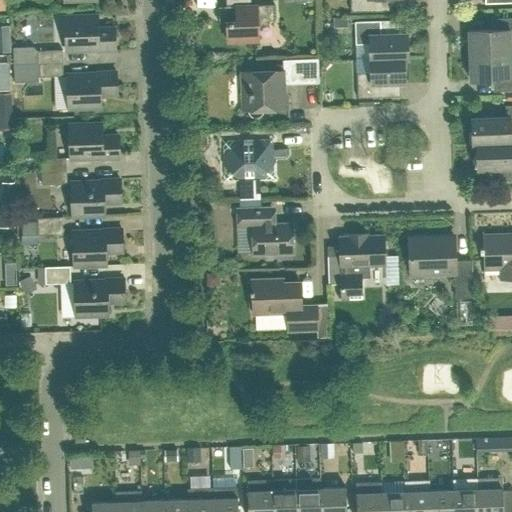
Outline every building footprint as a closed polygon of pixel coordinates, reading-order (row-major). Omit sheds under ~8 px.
[(265,21),(274,20),(273,4),(251,5),(251,0),(225,0),(226,7),(236,7),(237,21),(227,21),(227,41),(258,40),(258,28),(265,21)] [(378,0),(350,0),(351,12),(379,11),(378,0)] [(65,16),(67,51),(97,49),(97,51),(115,51),(114,28),(98,28),(97,15),(65,16)] [(511,38),(511,17),(496,18),(497,30),(469,31),(470,56),(511,54),(510,39),(511,38)] [(355,21),(356,44),(370,43),(370,59),(404,58),(408,58),(407,34),(381,35),(380,21),(355,21)] [(9,26),(0,26),(0,52),(10,52),(9,26)] [(63,62),(62,49),(37,50),(33,47),(13,48),(14,64),(63,62)] [(511,54),(470,56),(471,81),(498,80),(499,91),(511,90),(511,78),(511,79),(511,54)] [(283,60),(284,70),(241,72),(242,93),(247,93),(248,109),(248,111),(249,113),(250,114),(251,115),(252,116),(254,117),(255,117),(256,117),(258,117),(259,116),(261,115),(263,113),(263,112),(263,111),(264,110),(264,109),(287,108),(287,93),(282,93),(282,84),(319,82),(318,58),(283,60)] [(405,82),(404,58),(370,59),(371,72),(357,73),(357,97),(383,97),(382,83),(405,82)] [(38,76),(63,76),(63,62),(14,64),(14,82),(38,81),(38,76)] [(67,74),(69,108),(101,107),(100,94),(117,94),(116,71),(99,71),(99,73),(67,74)] [(472,118),(473,144),(477,144),(477,143),(511,142),(510,126),(511,125),(511,105),(505,105),(506,117),(472,118)] [(101,123),(69,124),(70,159),(101,157),(101,159),(119,158),(118,136),(102,136),(101,123)] [(206,134),(195,134),(196,146),(207,146),(206,134)] [(274,158),(285,158),(288,155),(288,149),(278,149),(274,154),(273,141),(274,141),(275,140),(275,139),(275,138),(274,137),(273,137),(272,137),(271,138),(225,140),(224,139),(223,139),(222,139),(221,140),(221,141),(221,142),(222,142),(223,143),(224,179),(223,179),(223,180),(223,181),(223,182),(224,183),(225,183),(226,183),(226,182),(227,181),(272,179),(273,180),(274,181),(275,181),(276,180),(276,179),(276,178),(275,177),(274,158)] [(511,141),(511,142),(477,143),(477,144),(478,168),(505,168),(506,180),(511,180),(511,141)] [(66,157),(41,158),(42,171),(67,170),(66,157)] [(42,184),(67,183),(67,170),(42,171),(42,184)] [(71,182),(72,216),(104,215),(104,202),(121,201),(120,178),(102,179),(102,181),(71,182)] [(238,225),(252,225),(253,254),(293,252),(292,223),(274,224),(273,207),(237,209),(238,225)] [(38,234),(63,234),(62,217),(37,217),(38,234)] [(73,231),(74,266),(106,265),(106,252),(122,251),(122,228),(104,229),(104,230),(73,231)] [(511,234),(483,236),(483,231),(482,231),(483,247),(480,247),(480,252),(483,252),(484,280),(485,280),(484,268),(499,268),(500,280),(511,279),(511,234)] [(455,272),(456,297),(472,296),(471,260),(455,261),(454,236),(427,237),(427,234),(411,235),(411,238),(409,238),(410,273),(455,272)] [(369,266),(384,265),(385,273),(386,273),(384,235),(339,236),(340,256),(327,256),(328,284),(341,284),(341,299),(362,298),(361,278),(370,277),(369,266)] [(54,239),(54,257),(65,256),(65,239),(54,239)] [(45,284),(71,283),(70,266),(45,267),(45,284)] [(123,278),(105,279),(105,280),(75,281),(76,316),(108,315),(107,302),(124,301),(123,278)] [(288,330),(317,329),(317,305),(301,306),(300,282),(275,283),(275,279),(252,279),(252,290),(250,290),(250,294),(253,294),(253,313),(288,312),(288,330)] [(493,317),(483,317),(483,331),(493,331),(493,317)] [(85,427),(75,427),(75,442),(85,441),(85,427)] [(309,447),(296,447),(297,460),(309,460),(309,447)] [(252,448),(242,448),(242,466),(253,466),(252,448)] [(78,456),(68,457),(68,469),(78,469),(78,456)] [(511,511),(511,490),(502,490),(502,477),(477,478),(477,511),(511,511)] [(273,511),(297,511),(296,478),(272,479),(273,511)] [(321,511),(321,488),(320,478),(296,478),(297,511),(321,511)] [(453,479),(453,489),(453,511),(477,511),(477,478),(453,479)] [(273,511),(272,479),(247,480),(248,511),(273,511)] [(405,481),(405,491),(406,511),(429,511),(429,490),(429,480),(405,481)] [(381,511),(381,492),(381,482),(356,482),(356,511),(381,511)] [(238,511),(237,487),(212,488),(212,511),(238,511)] [(346,511),(346,487),(321,488),(321,511),(346,511)] [(212,511),(212,488),(188,488),(188,499),(188,511),(212,511)] [(453,511),(453,489),(429,490),(429,511),(453,511)] [(140,511),(141,500),(140,490),(116,491),(117,501),(116,511),(140,511)] [(406,511),(405,491),(381,492),(381,511),(406,511)] [(165,500),(165,511),(188,511),(188,499),(165,500)] [(165,511),(165,500),(141,500),(140,511),(165,511)] [(116,511),(117,501),(91,502),(91,511),(116,511)]
